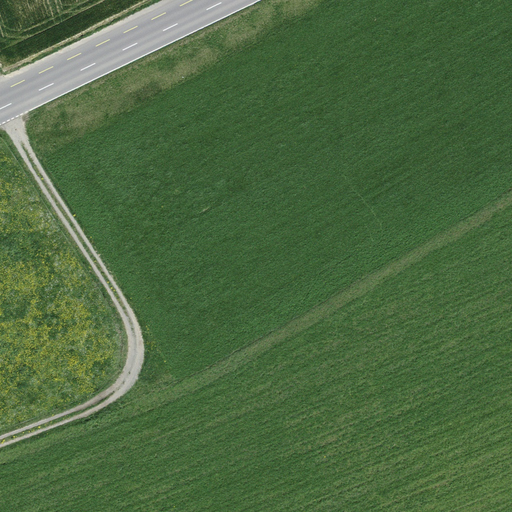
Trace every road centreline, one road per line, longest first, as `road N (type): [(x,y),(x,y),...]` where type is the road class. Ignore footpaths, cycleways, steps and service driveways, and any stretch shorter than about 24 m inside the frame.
road 1 (track): [(0,108),(136,341),(134,368),(113,391),(0,438)]
road 2 (secondary): [(0,99),(208,0)]
